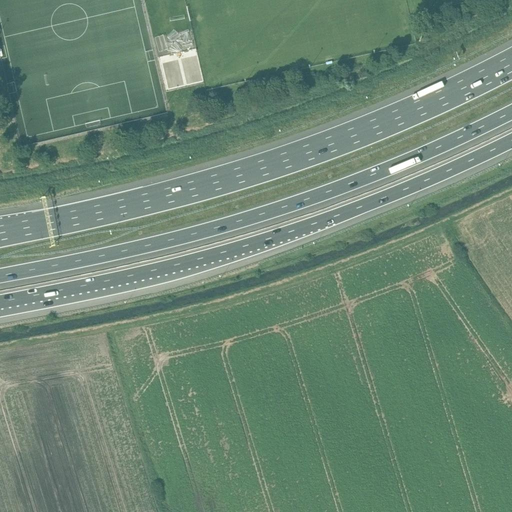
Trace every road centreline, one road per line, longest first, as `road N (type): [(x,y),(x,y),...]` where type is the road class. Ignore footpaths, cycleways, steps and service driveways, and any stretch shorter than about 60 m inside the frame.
road 1 (motorway): [(511,65),(300,157),(0,233)]
road 2 (motorway): [(0,277),(251,220),(414,160),(511,113)]
road 3 (motorway): [(0,302),(260,241),(511,141)]
